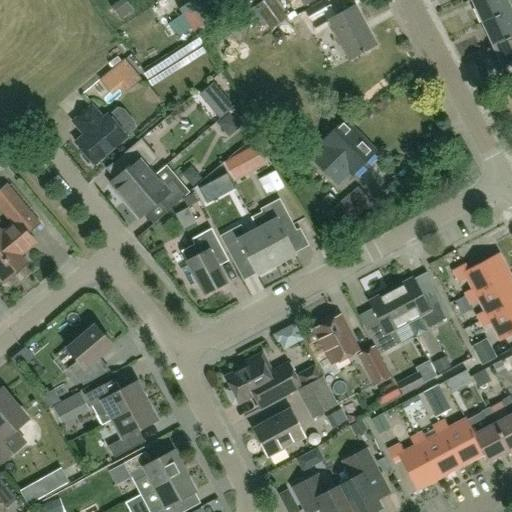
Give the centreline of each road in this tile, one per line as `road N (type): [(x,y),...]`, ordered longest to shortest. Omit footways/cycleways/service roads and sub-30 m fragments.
road 1 (residential): [(180,355),(502,183)]
road 2 (residential): [(0,342),(96,269),(123,283),(180,355)]
road 3 (residential): [(502,183),(403,0)]
road 4 (residential): [(248,511),(180,355)]
road 5 (unknown): [(96,269),(111,248),(111,230),(40,147)]
